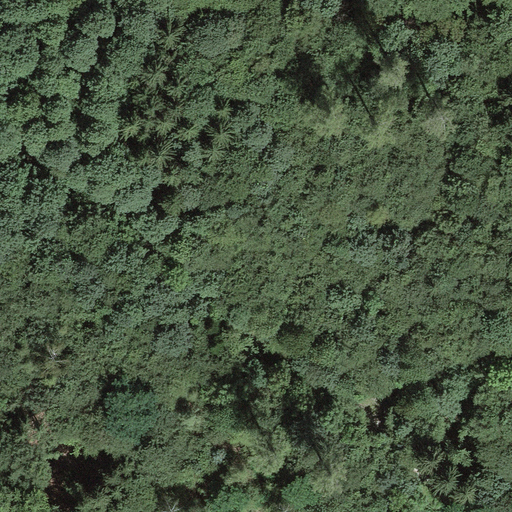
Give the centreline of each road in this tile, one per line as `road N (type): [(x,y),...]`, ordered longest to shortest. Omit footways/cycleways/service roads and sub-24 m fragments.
road 1 (track): [(470,511),(107,207),(25,123),(0,73)]
road 2 (track): [(358,414),(406,373),(511,346)]
